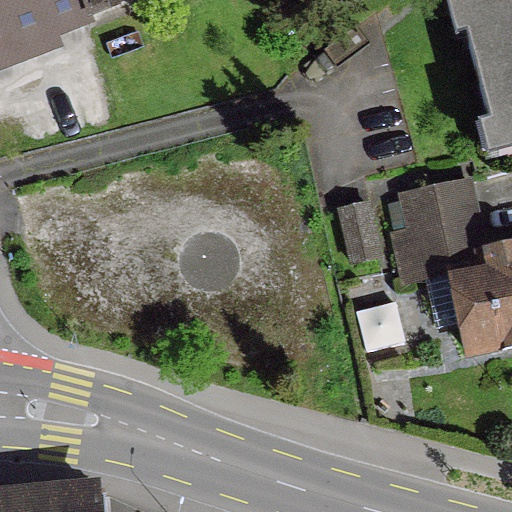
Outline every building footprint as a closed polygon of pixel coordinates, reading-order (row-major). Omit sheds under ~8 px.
[(0,0),(0,42),(109,0),(0,0)] [(511,0),(469,0),(452,5),(494,160),(511,155),(511,0)] [(402,285),(448,276),(465,356),(498,350),(498,352),(511,348),(511,252),(476,260),(461,185),(402,197),(409,233),(393,236),(402,285)] [(363,207),(336,213),(348,266),(375,260),(363,207)] [(0,511),(98,511),(98,500),(88,494),(0,501),(0,511)]
